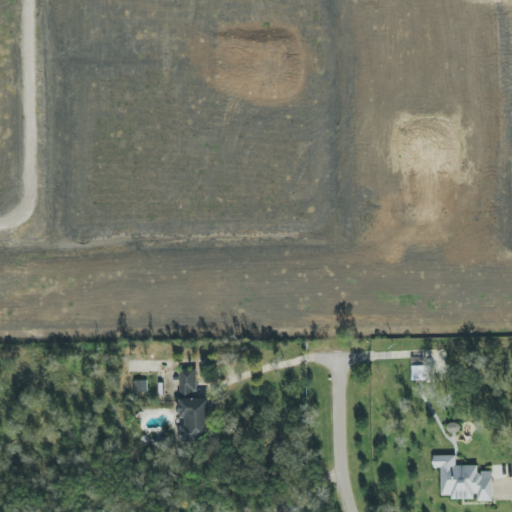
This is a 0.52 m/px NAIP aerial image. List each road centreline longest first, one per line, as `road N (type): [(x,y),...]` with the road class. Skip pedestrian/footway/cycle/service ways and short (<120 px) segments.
road 1 (residential): [(26,0),(25,212),(0,221)]
road 2 (residential): [(334,355),(346,511)]
